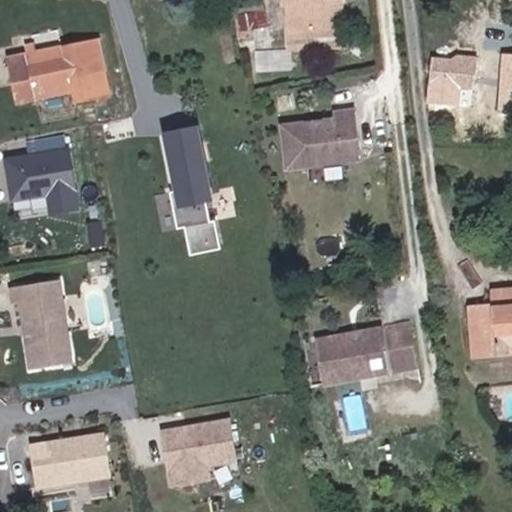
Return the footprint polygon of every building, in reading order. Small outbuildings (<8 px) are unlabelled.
[(276,0),(271,0),(245,3),(247,15),(279,12),(276,0)] [(294,0),(297,22),(350,17),(347,0),(294,0)] [(254,51),(285,48),(279,12),(247,15),(254,51)] [(27,59),(33,94),(76,87),(73,73),(112,66),(105,29),(65,36),(67,52),(27,59)] [(490,116),(511,118),(511,49),(497,48),(490,116)] [(459,56),(432,55),(431,73),(458,75),(457,97),(481,98),(481,51),(459,50),(459,56)] [(331,108),(332,117),(293,121),(296,164),(362,159),(357,105),(331,108)] [(198,130),(164,136),(177,207),(211,201),(198,130)] [(65,151),(3,159),(9,203),(50,197),(51,215),(78,208),(65,151)] [(59,282),(15,289),(28,373),(72,366),(59,282)] [(473,360),(497,359),(495,331),(511,330),(511,291),(495,293),(496,303),(468,305),(473,360)] [(328,381),(392,369),(384,327),(320,338),(328,381)] [(497,359),(511,354),(511,330),(495,331),(497,359)] [(228,421),(160,432),(170,490),(212,483),(209,468),(235,464),(228,421)] [(104,432),(48,440),(51,458),(34,461),(38,490),(111,480),(104,432)]
